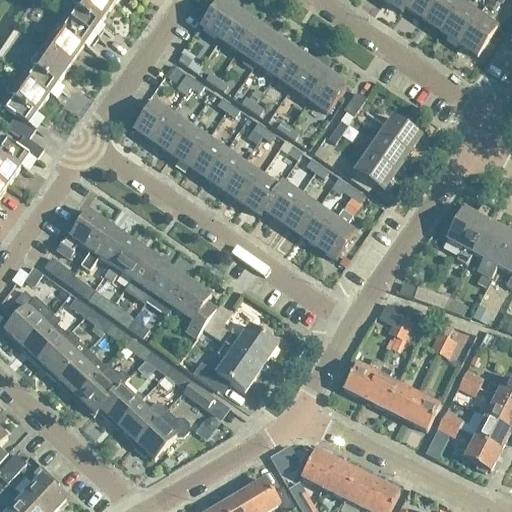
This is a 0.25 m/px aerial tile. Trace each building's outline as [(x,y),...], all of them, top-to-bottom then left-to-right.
[(112,6),(102,0),(76,0),(64,18),(90,37),(112,6)] [(383,0),(383,1),(401,14),(405,9),(410,0),(383,0)] [(410,0),(405,9),(422,21),(436,0),(410,0)] [(460,4),(453,0),(436,0),(422,21),(440,33),(460,4)] [(219,42),(238,14),(220,1),(201,29),(219,42)] [(460,4),(440,33),(458,45),(478,16),(460,4)] [(238,14),(219,42),(227,47),(237,54),(256,26),(238,14)] [(496,29),(478,16),(458,45),(476,58),(496,29)] [(64,18),(42,48),(69,67),(90,37),(64,18)] [(256,26),(237,54),(245,59),(241,65),(251,72),(255,66),(274,39),(256,26)] [(274,39),(255,66),(273,78),(292,51),(274,39)] [(69,67),(42,48),(21,78),(47,97),(69,67)] [(292,51),(273,78),(291,91),(310,63),(292,51)] [(182,56),(177,63),(187,70),(192,63),(182,56)] [(310,63),(291,91),(308,103),(327,75),(310,63)] [(209,75),(204,82),(213,89),(218,82),(209,75)] [(346,88),(327,75),(308,103),(327,116),(346,88)] [(195,83),(186,77),(181,84),(190,90),(195,83)] [(21,78),(0,107),(15,118),(8,128),(23,139),(28,143),(35,132),(27,126),(47,97),(21,78)] [(227,87),(218,82),(213,89),(222,95),(227,87)] [(204,89),(195,83),(190,90),(199,96),(204,89)] [(365,101),(364,100),(355,94),(343,113),(353,120),(365,101)] [(248,113),(253,106),(244,100),(240,107),(248,113)] [(230,107),(221,101),(216,108),(226,114),(230,107)] [(152,145),(171,118),(152,105),(133,133),(152,145)] [(262,112),(253,106),(248,113),(257,119),(262,112)] [(230,107),(226,114),(234,120),(239,113),(230,107)] [(171,118),(152,145),(170,158),(189,130),(171,118)] [(392,119),(379,138),(406,157),(419,138),(392,119)] [(347,128),(339,123),(333,133),(340,137),(347,128)] [(284,137),(289,130),(280,124),(275,131),(284,137)] [(257,125),(252,132),(261,139),(266,132),(257,125)] [(207,142),(189,130),(170,158),(188,170),(207,142)] [(289,130),(284,137),(293,143),(298,136),(289,130)] [(266,132),(261,139),(270,145),(275,138),(266,132)] [(340,137),(333,133),(327,141),(325,140),(319,149),(328,155),(340,137)] [(0,137),(0,183),(5,187),(27,157),(36,163),(43,153),(23,139),(16,149),(0,137)] [(406,157),(379,138),(367,156),(394,174),(406,157)] [(207,142),(188,170),(206,182),(225,154),(207,142)] [(292,150),(287,156),(296,163),(301,156),(292,150)] [(242,166),(225,154),(206,182),(224,194),(242,166)] [(394,174),(367,156),(355,174),(381,193),(394,174)] [(319,168),(310,162),(305,169),(314,176),(319,168)] [(260,178),(242,166),(224,194),(242,206),(260,178)] [(328,175),(319,168),(314,176),(323,182),(328,175)] [(260,178),(242,206),(260,219),(263,214),(278,190),(260,178)] [(281,186),(278,190),(263,214),(280,226),(299,198),(281,186)] [(341,194),(344,195),(339,201),(346,206),(350,200),(360,206),(364,199),(346,187),(341,194)] [(299,198),(280,226),(298,238),(317,210),(299,198)] [(317,210),(298,238),(316,250),(335,222),(317,210)] [(470,255),(486,224),(462,211),(446,242),(461,250),(456,261),(466,267),(471,256),(470,255)] [(342,212),(335,222),(316,250),(335,263),(347,245),(356,251),(363,241),(345,229),(351,219),(342,212)] [(90,255),(108,228),(87,214),(74,233),(71,231),(56,253),(67,261),(77,246),(90,255)] [(511,238),(486,224),(470,255),(471,256),(486,264),(480,274),(482,275),(476,286),(485,290),(496,269),(495,269),(511,238)] [(108,228),(90,255),(80,269),(88,275),(98,260),(110,269),(129,242),(108,228)] [(511,238),(495,269),(496,269),(511,277),(505,288),(511,291),(511,238)] [(129,242),(110,269),(104,279),(112,284),(118,274),(130,282),(149,256),(129,242)] [(169,269),(149,256),(130,282),(151,296),(169,269)] [(51,261),(43,271),(67,288),(74,278),(51,261)] [(169,269),(151,296),(146,304),(166,318),(172,310),(190,283),(169,269)] [(18,289),(26,277),(17,271),(9,283),(18,289)] [(78,283),(72,292),(87,303),(93,294),(78,283)] [(211,297),(190,283),(172,310),(193,324),(186,333),(197,340),(202,332),(214,316),(203,308),(211,297)] [(448,300),(416,289),(413,300),(443,311),(448,300)] [(35,299),(32,301),(23,293),(4,314),(13,322),(3,333),(21,350),(44,327),(52,317),(53,316),(35,299)] [(279,313),(288,299),(280,293),(270,307),(279,313)] [(106,317),(113,308),(99,297),(92,306),(106,317)] [(448,300),(443,311),(462,319),(467,309),(448,300)] [(75,301),(69,310),(83,320),(90,311),(75,301)] [(404,323),(408,314),(386,306),(378,320),(391,328),(387,336),(395,340),(404,323)] [(471,319),(486,327),(492,315),(477,307),(471,319)] [(113,308),(106,317),(121,327),(128,318),(113,308)] [(220,308),(214,316),(202,332),(223,346),(261,372),(278,347),(249,327),(240,341),(223,330),(232,316),(220,308)] [(52,317),(44,327),(21,350),(39,367),(61,343),(67,337),(56,327),(59,324),(52,317)] [(97,317),(91,326),(104,335),(110,326),(97,317)] [(133,322),(127,332),(142,342),(148,333),(133,322)] [(412,327),(404,323),(395,340),(403,344),(412,327)] [(444,325),(438,337),(429,353),(438,358),(446,341),(452,328),(444,325)] [(110,326),(104,335),(124,350),(130,341),(110,326)] [(70,335),(67,337),(61,343),(39,367),(57,384),(86,353),(78,345),(79,343),(70,335)] [(130,341),(124,350),(137,359),(143,350),(130,341)] [(446,341),(438,358),(446,362),(454,345),(446,341)] [(261,372),(223,346),(216,357),(224,362),(215,375),(200,365),(191,377),(216,394),(224,382),(244,396),(261,372)] [(104,370),(86,353),(57,384),(75,401),(97,377),(104,370)] [(150,355),(144,364),(158,374),(164,365),(150,355)] [(372,360),(366,372),(356,367),(348,381),(346,380),(341,388),(344,389),(342,393),(363,403),(382,366),(372,360)] [(382,366),(363,403),(383,413),(397,387),(387,382),(392,371),(382,366)] [(104,370),(97,377),(75,401),(93,418),(99,412),(115,394),(120,388),(128,380),(121,373),(117,378),(106,368),(104,370)] [(170,370),(164,379),(178,388),(184,380),(170,370)] [(482,382),(466,374),(465,373),(461,381),(478,390),(482,382)] [(511,381),(505,378),(499,389),(490,384),(485,394),(490,396),(490,397),(511,408),(511,381)] [(478,390),(461,381),(456,390),(473,399),(478,390)] [(191,385),(183,395),(207,412),(214,402),(191,385)] [(418,397),(397,387),(383,413),(404,424),(418,397)] [(133,400),(120,388),(115,394),(99,412),(117,429),(139,405),(144,400),(138,394),(133,400)] [(418,397),(404,424),(425,434),(438,408),(418,397)] [(490,407),(483,419),(510,432),(511,428),(511,408),(490,397),(486,405),(490,407)] [(147,413),(139,405),(117,429),(135,446),(157,423),(167,413),(156,403),(147,413)] [(135,446),(135,450),(143,458),(148,458),(153,463),(174,440),(184,440),(189,434),(189,426),(183,420),(175,420),(167,413),(157,423),(135,446)] [(444,414),(440,422),(457,431),(461,423),(444,414)] [(510,432),(483,419),(473,439),(499,452),(510,432)] [(440,422),(435,431),(452,440),(457,431),(440,422)] [(499,452),(473,439),(462,460),(476,467),(475,470),(483,474),(485,471),(489,474),(499,452)] [(320,491),(335,463),(314,453),(300,481),(320,491)] [(13,457),(0,470),(0,480),(5,485),(23,466),(13,457)] [(356,474),(335,463),(320,491),(342,502),(356,474)] [(21,499),(35,511),(57,511),(65,503),(53,492),(58,486),(39,468),(32,476),(37,481),(21,499)] [(356,474),(342,502),(363,511),(376,484),(356,474)] [(291,511),(295,510),(282,490),(272,496),(264,483),(241,496),(251,511),(271,511),(279,508),(281,511),(291,511)] [(389,511),(398,494),(376,484),(363,511),(389,511)] [(296,497),(293,499),(300,511),(304,511),(311,508),(313,506),(305,493),(297,498),(296,497)] [(251,511),(241,496),(220,509),(222,511),(251,511)] [(35,511),(21,499),(8,511),(35,511)]
